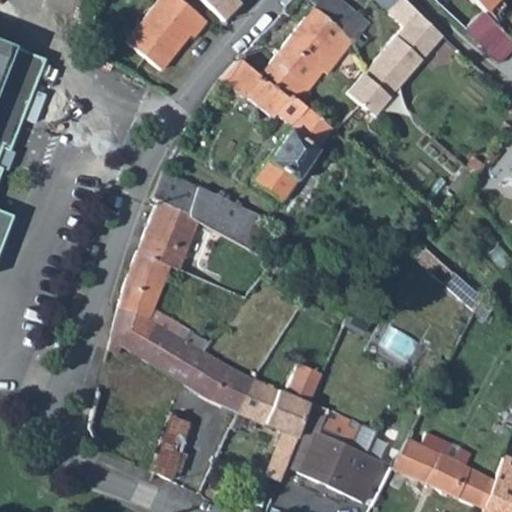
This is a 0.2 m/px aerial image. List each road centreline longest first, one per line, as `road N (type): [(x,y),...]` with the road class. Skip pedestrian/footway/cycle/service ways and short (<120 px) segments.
road 1 (residential): [(145,497),(71,462),(52,432),(59,395),(103,274),(176,119),(229,45),(277,0)]
road 2 (track): [(511,85),(421,0)]
